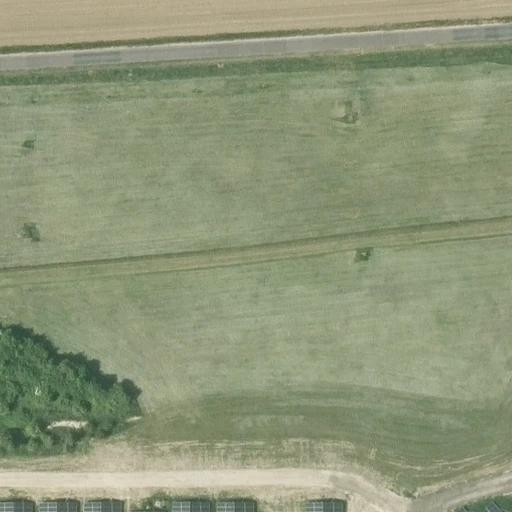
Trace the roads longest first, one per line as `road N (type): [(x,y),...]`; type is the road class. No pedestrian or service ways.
road 1 (track): [(0,281),(511,232)]
road 2 (track): [(0,73),(511,36)]
